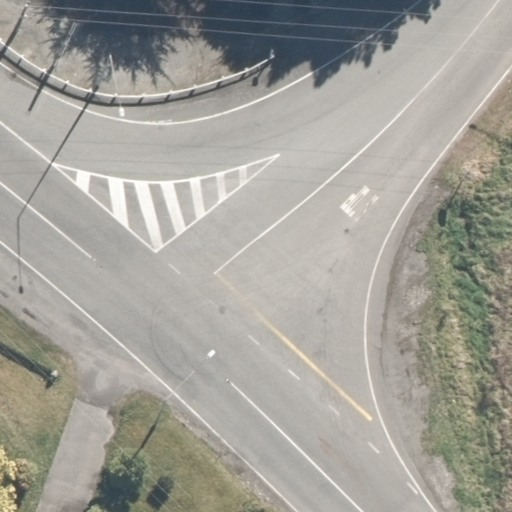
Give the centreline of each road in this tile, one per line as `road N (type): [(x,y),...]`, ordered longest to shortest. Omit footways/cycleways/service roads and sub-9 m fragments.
road 1 (secondary): [(169,324),(408,109),(503,0)]
road 2 (primary): [(363,511),(169,324)]
road 3 (primary): [(169,324),(0,180)]
